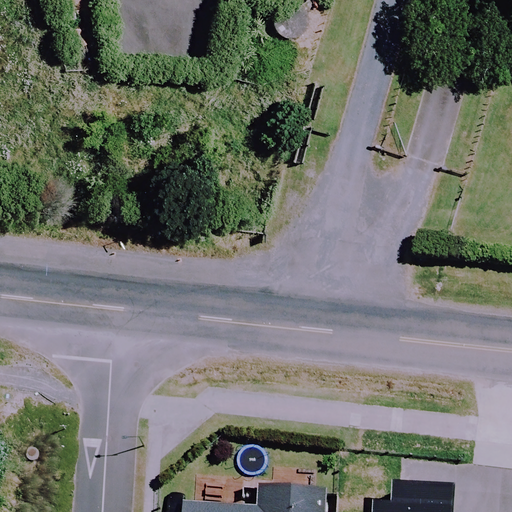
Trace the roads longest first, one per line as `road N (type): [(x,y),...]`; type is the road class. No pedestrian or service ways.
road 1 (tertiary): [(115,308),(511,351)]
road 2 (residential): [(115,308),(100,511)]
